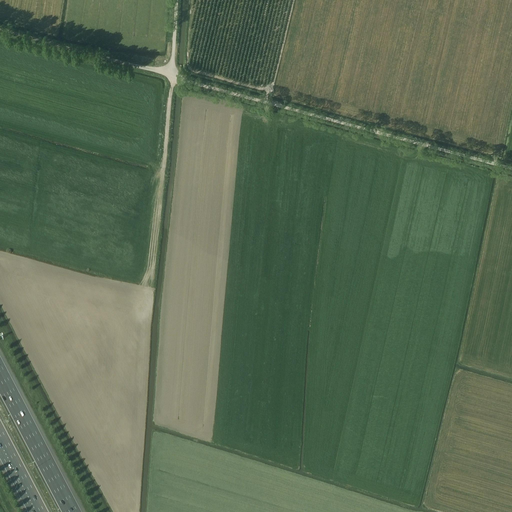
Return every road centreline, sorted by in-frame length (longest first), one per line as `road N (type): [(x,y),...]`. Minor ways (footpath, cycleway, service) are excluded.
road 1 (unclassified): [(511,172),(168,76)]
road 2 (track): [(168,76),(149,292)]
road 3 (unclassified): [(168,76),(0,29)]
road 4 (motorway): [(68,511),(0,383)]
